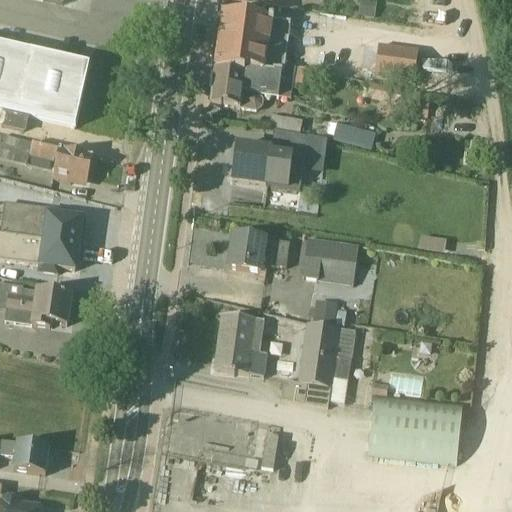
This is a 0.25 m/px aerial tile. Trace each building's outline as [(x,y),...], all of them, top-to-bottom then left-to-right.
[(0,0),(0,6),(62,21),(66,0),(0,0)] [(267,10),(268,4),(281,6),(281,0),(300,3),(300,1),(332,5),(333,0),(226,0),(226,4),(267,10)] [(436,8),(419,5),(417,15),(434,18),(436,8)] [(372,34),(375,18),(359,15),(356,32),(372,34)] [(289,38),(221,29),(214,85),(244,89),(244,85),(281,91),(283,81),(289,38)] [(289,56),(325,57),(325,45),(289,44),(289,56)] [(0,61),(0,125),(74,142),(88,82),(0,61)] [(283,81),(281,91),(244,85),(244,89),(214,85),(209,120),(255,127),(261,122),(261,115),(258,111),(277,114),(278,112),(289,114),(293,83),(283,81)] [(369,101),(367,113),(400,120),(401,119),(405,119),(405,118),(407,118),(409,109),(369,101)] [(426,119),(405,118),(405,132),(425,133),(426,119)] [(298,150),(301,137),(270,131),(267,144),(298,150)] [(336,139),(331,155),(369,166),(373,150),(336,139)] [(51,194),(83,202),(90,172),(0,151),(0,174),(25,181),(28,171),(55,177),(51,194)] [(298,207),(302,175),(270,171),(270,167),(235,162),(230,198),(298,207)] [(65,227),(3,219),(0,233),(0,249),(77,260),(80,235),(64,233),(65,227)] [(0,276),(36,282),(36,286),(56,289),(57,283),(73,286),(77,260),(0,249),(0,276)] [(417,262),(443,265),(444,254),(418,250),(417,262)] [(231,251),(226,284),(259,289),(264,289),(265,281),(284,284),(287,259),(231,251)] [(351,301),(356,261),(305,255),(300,295),(351,301)] [(0,324),(5,326),(3,337),(50,346),(52,339),(65,341),(68,330),(67,329),(69,312),(22,305),(22,302),(0,299),(0,324)] [(311,339),(332,343),(335,320),(314,318),(311,339)] [(430,321),(420,336),(436,346),(445,331),(430,321)] [(262,339),(221,332),(212,387),(262,393),(265,371),(257,370),(262,339)] [(342,421),(354,348),(332,343),(311,339),(303,338),(295,400),(282,398),(280,416),(325,425),(326,424),(327,419),(342,421)] [(392,390),(392,402),(414,402),(415,391),(392,390)] [(367,468),(455,476),(460,418),(372,410),(367,468)] [(0,456),(0,470),(12,473),(10,486),(43,490),(47,463),(0,456)]
